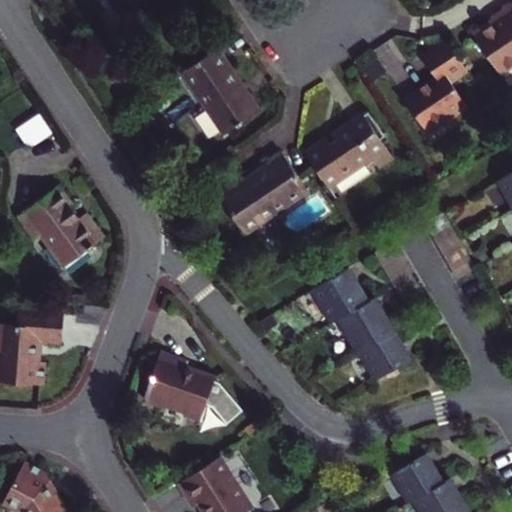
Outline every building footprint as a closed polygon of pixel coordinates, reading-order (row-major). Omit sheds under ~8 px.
[(112,0),(127,21),(158,0),(112,0)] [(511,0),(510,0),(499,7),(500,9),(504,14),(492,22),(490,19),(471,32),(496,69),(511,57),(511,0)] [(488,17),(490,19),(492,22),(504,14),(500,9),(488,17)] [(450,114),(452,117),(468,106),(451,82),(458,77),(433,40),(429,39),(427,51),(422,54),(436,75),(404,97),(427,130),(450,114)] [(458,77),(467,71),(459,59),(448,43),(433,40),(458,77)] [(226,139),(261,116),(244,89),(246,88),(222,51),(204,62),(184,76),(226,139)] [(244,89),(261,116),(264,114),(246,88),(244,89)] [(331,132),(362,112),(359,108),(329,129),(331,132)] [(19,145),(40,131),(26,109),(5,123),(19,145)] [(314,143),(336,177),(360,161),(363,165),(372,159),(387,149),(378,136),(382,133),(366,109),(362,112),(331,132),(336,138),(330,142),(325,136),(314,143)] [(314,143),(325,136),(323,132),(311,140),(314,143)] [(311,140),(302,146),(304,150),(314,143),(311,140)] [(304,150),(327,183),(334,179),(336,177),(314,143),(304,150)] [(392,157),(387,149),(372,159),(377,167),(392,157)] [(246,233),(308,190),(283,153),(269,163),(271,165),(222,198),(246,233)] [(511,172),(496,182),(511,209),(511,172)] [(341,190),(334,179),(327,183),(335,195),(341,190)] [(33,233),(38,229),(63,261),(101,231),(81,206),(75,211),(66,200),(68,199),(53,181),(15,210),(33,233)] [(427,223),(459,279),(478,267),(446,211),(427,223)] [(378,251),(411,310),(433,297),(400,238),(378,251)] [(314,289),(334,322),(340,318),(371,300),(352,266),(314,289)] [(509,315),(511,313),(511,288),(499,296),(509,315)] [(371,300),(340,318),(360,352),(362,351),(397,330),(377,297),(371,300)] [(46,358),(42,358),(34,358),(35,351),(37,351),(38,333),(61,334),(62,307),(42,305),(17,304),(16,321),(0,320),(0,348),(1,348),(0,370),(0,378),(45,381),(46,358)] [(397,330),(362,351),(378,378),(414,358),(397,330)] [(34,358),(42,358),(43,338),(61,339),(61,334),(38,333),(37,351),(35,351),(34,358)] [(161,346),(141,394),(165,403),(166,399),(183,406),(182,410),(197,416),(203,402),(209,404),(223,422),(241,407),(218,379),(213,377),(215,374),(184,361),(186,356),(161,346)] [(392,474),(411,501),(415,499),(445,481),(429,452),(392,474)] [(222,470),(226,467),(218,454),(213,457),(222,470)] [(213,457),(176,480),(190,503),(194,500),(201,511),(234,511),(227,501),(242,492),(226,467),(222,470),(213,457)] [(49,472),(25,461),(4,502),(19,509),(20,511),(70,511),(66,505),(63,507),(45,479),(47,477),(48,476),(49,472)] [(45,479),(63,507),(66,505),(48,476),(47,477),(45,479)] [(415,499),(423,511),(469,511),(471,511),(452,477),(445,481),(415,499)]
